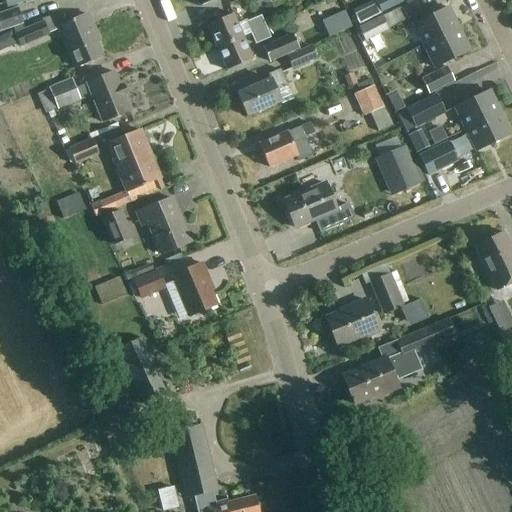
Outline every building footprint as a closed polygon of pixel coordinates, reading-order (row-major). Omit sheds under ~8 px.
[(243,0),(249,11),(269,2),(268,0),(243,0)] [(373,0),(380,13),(401,3),(399,0),(373,0)] [(216,2),(201,10),(206,20),(221,12),(216,2)] [(21,11),(23,21),(41,17),(38,7),(21,11)] [(0,32),(10,29),(22,25),(16,8),(0,13),(0,32)] [(457,30),(446,8),(413,24),(424,46),(457,30)] [(332,17),(339,33),(351,28),(344,12),(332,17)] [(232,14),(207,25),(217,48),(242,37),(251,33),(266,27),(260,15),(237,25),(232,14)] [(94,33),(86,15),(57,27),(75,68),(101,56),(92,33),(94,33)] [(372,39),(388,31),(381,17),(357,28),(364,42),(362,43),(364,49),(373,45),(374,41),(372,39)] [(18,49),(48,36),(42,22),(12,34),(18,49)] [(270,37),(266,27),(251,33),(256,43),(270,37)] [(468,52),(457,30),(424,46),(435,68),(468,52)] [(9,31),(0,35),(0,46),(1,50),(14,45),(9,31)] [(261,47),(268,63),(297,50),(290,35),(261,47)] [(252,60),(242,37),(217,48),(226,71),(252,60)] [(284,57),(290,70),(315,59),(309,46),(284,57)] [(419,79),(427,95),(453,82),(445,66),(419,79)] [(236,94),(246,117),(290,98),(278,70),(265,76),(267,80),(236,94)] [(75,88),(71,79),(71,78),(49,87),(57,108),(90,95),(101,123),(129,111),(113,72),(75,88)] [(342,77),(346,89),(356,86),(352,74),(342,77)] [(370,85),(356,91),(357,92),(352,95),(361,117),(369,114),(377,132),(388,127),(370,85)] [(499,113),(488,91),(455,107),(466,129),(499,113)] [(395,114),(404,132),(443,113),(434,95),(395,114)] [(393,113),(403,108),(398,97),(388,102),(393,113)] [(345,107),(332,115),(338,126),(351,118),(345,107)] [(509,135),(499,113),(466,129),(477,151),(509,135)] [(308,123),(258,145),(268,168),(297,156),(299,161),(312,155),(305,138),(313,134),(308,123)] [(429,147),(420,130),(407,136),(415,153),(429,147)] [(160,179),(140,131),(106,145),(125,193),(160,179)] [(396,137),(374,146),(379,158),(401,149),(396,137)] [(73,162),(74,165),(97,155),(90,140),(61,152),(67,165),(73,162)] [(416,156),(426,176),(456,162),(446,141),(416,156)] [(283,202),(294,228),(315,220),(320,232),(354,217),(348,204),(335,209),(325,184),(283,202)] [(54,202),(61,219),(84,210),(77,193),(54,202)] [(171,199),(142,211),(134,214),(135,216),(129,218),(131,225),(138,222),(140,228),(147,225),(160,255),(190,243),(171,199)] [(131,239),(119,210),(99,219),(111,247),(131,239)] [(511,250),(503,232),(474,247),(496,292),(511,284),(511,250)] [(209,282),(201,264),(172,276),(188,317),(216,305),(207,282),(209,282)] [(165,290),(157,272),(133,282),(140,300),(165,290)] [(390,275),(369,283),(382,315),(403,306),(390,275)] [(92,288),(100,306),(125,295),(117,277),(92,288)] [(378,333),(364,300),(347,307),(348,309),(325,319),(337,347),(366,335),(367,338),(378,333)] [(500,334),(511,327),(511,321),(508,314),(494,321),(500,334)] [(394,341),(401,359),(444,341),(436,323),(394,341)] [(165,388),(140,335),(116,345),(141,399),(143,398),(147,407),(167,398),(163,389),(165,388)] [(386,357),(341,376),(354,405),(380,394),(380,396),(399,388),(386,357)] [(205,425),(171,433),(187,498),(193,497),(205,494),(209,493),(210,493),(220,490),(220,488),(205,425)] [(205,494),(193,497),(196,511),(257,511),(254,497),(226,504),(226,501),(212,504),(209,493),(205,494)]
